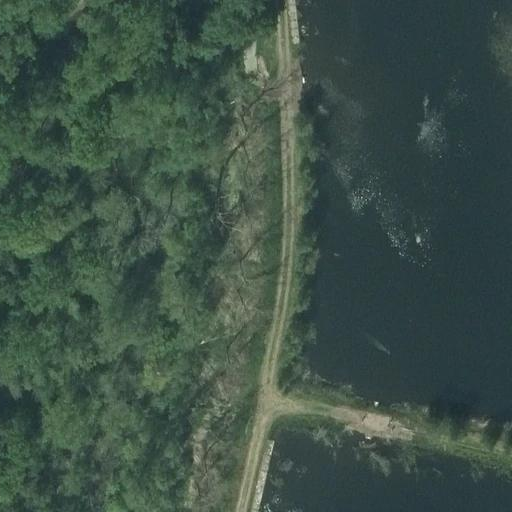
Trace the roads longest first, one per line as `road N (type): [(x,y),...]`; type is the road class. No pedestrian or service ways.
road 1 (track): [(239,511),(278,329),(293,198),(280,0)]
road 2 (track): [(263,401),(511,455)]
